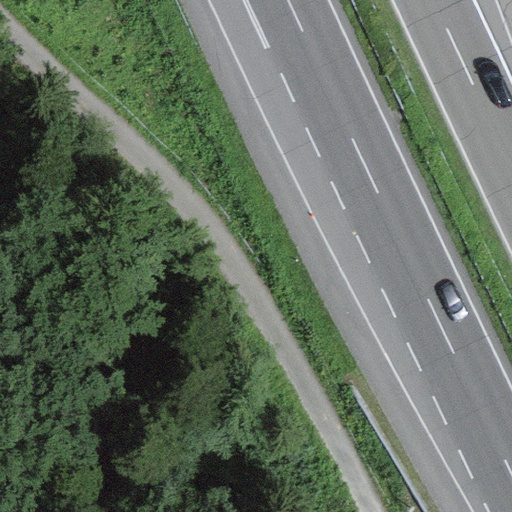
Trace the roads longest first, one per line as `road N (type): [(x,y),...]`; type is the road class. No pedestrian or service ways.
road 1 (track): [(0,26),(139,153),(211,233),(306,385),(372,511)]
road 2 (motorway): [(288,0),(511,474)]
road 3 (motorway): [(511,166),(433,0)]
